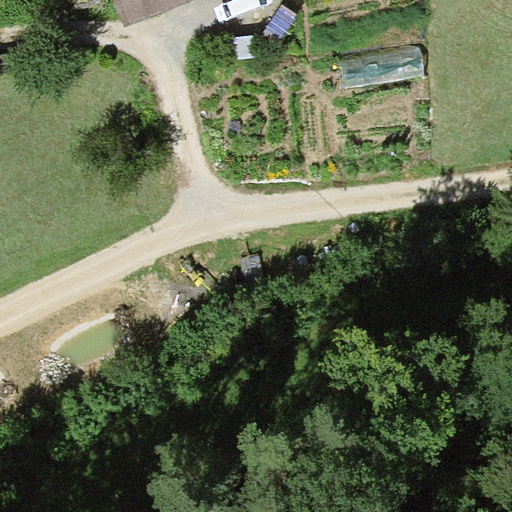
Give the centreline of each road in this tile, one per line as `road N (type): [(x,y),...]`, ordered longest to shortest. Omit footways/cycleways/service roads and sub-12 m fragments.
road 1 (track): [(0,322),(191,219),(511,180)]
road 2 (track): [(191,219),(154,45)]
